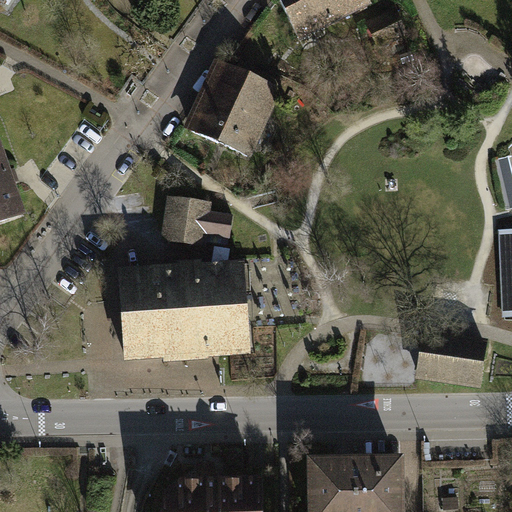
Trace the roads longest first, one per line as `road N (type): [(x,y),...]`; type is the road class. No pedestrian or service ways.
road 1 (residential): [(511,410),(0,418)]
road 2 (residential): [(0,326),(138,124)]
